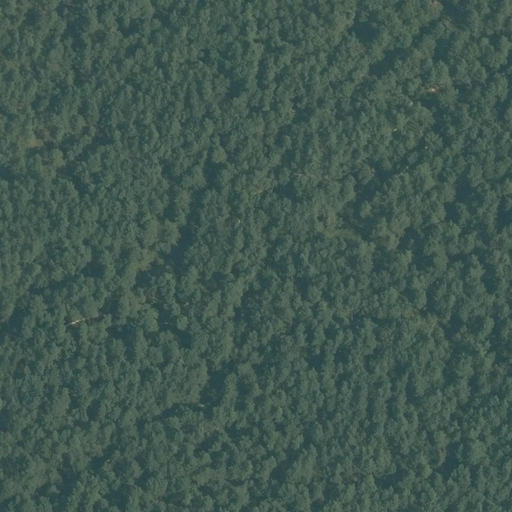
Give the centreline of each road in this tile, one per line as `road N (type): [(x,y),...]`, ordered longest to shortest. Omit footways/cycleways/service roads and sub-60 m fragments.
road 1 (unknown): [(40,511),(84,492),(149,441),(209,422),(231,394),(231,365),(263,299),(511,77)]
road 2 (track): [(0,342),(41,301),(73,284),(155,273),(175,262),(221,172),(238,155),(380,88),(471,0)]
